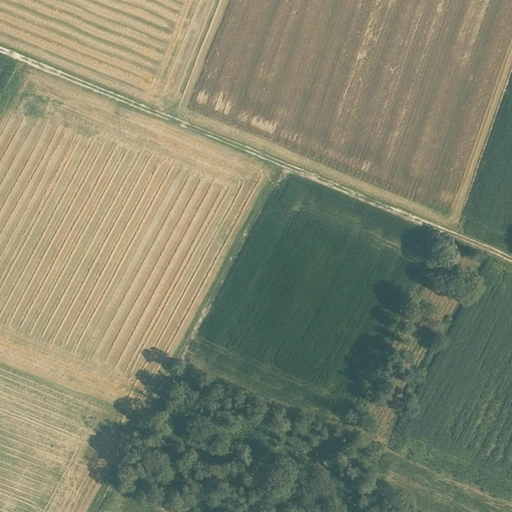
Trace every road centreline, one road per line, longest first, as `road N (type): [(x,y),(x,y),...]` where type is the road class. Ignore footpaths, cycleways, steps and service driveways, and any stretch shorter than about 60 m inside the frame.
road 1 (track): [(281,164),(99,511)]
road 2 (track): [(281,164),(0,49)]
road 3 (track): [(511,260),(281,164)]
